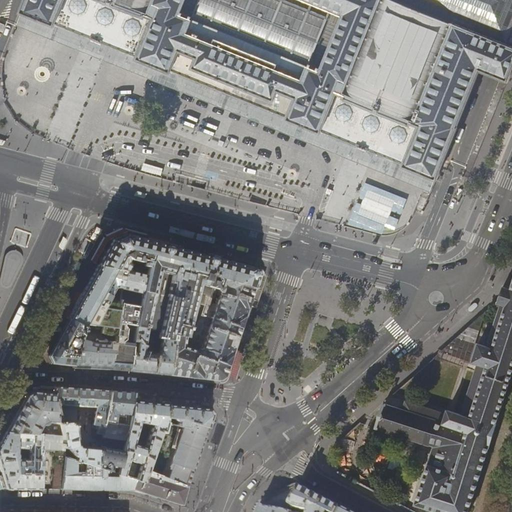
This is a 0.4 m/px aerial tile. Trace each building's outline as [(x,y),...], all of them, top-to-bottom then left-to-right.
[(454,130),(455,130),(456,128),(455,127),(456,126),(455,126),(458,118),(459,116),(462,109),(463,107),(466,99),(466,100),(467,98),(466,98),(470,90),(470,89),(470,88),(473,81),(474,81),(474,79),(477,72),(478,70),(479,71),(485,73),(486,73),(487,74),(488,74),(492,76),(494,76),(493,76),(494,76),(494,77),(495,77),(496,77),(497,78),(502,80),(504,81),(506,82),(507,80),(506,79),(507,78),(507,77),(509,72),(509,71),(510,71),(510,69),(511,67),(511,64),(511,0),(26,0),(27,1),(26,1),(25,1),(25,2),(26,2),(23,10),(22,10),(22,11),(21,11),(20,13),(22,14),(23,14),(24,14),(24,13),(32,17),(32,18),(33,18),(33,17),(34,17),(41,20),(41,21),(42,21),(42,22),(43,22),(43,21),(51,24),(51,25),(52,25),(51,26),(54,27),(55,25),(56,25),(56,24),(55,23),(56,23),(54,23),(57,16),(58,16),(59,15),(60,16),(60,15),(67,17),(67,18),(67,19),(69,20),(69,19),(76,21),(76,22),(78,23),(78,22),(85,25),(85,26),(87,27),(88,25),(91,27),(94,28),(94,29),(94,30),(96,30),(97,29),(99,30),(103,32),(103,33),(105,34),(106,33),(109,34),(112,36),(112,37),(114,38),(115,37),(121,39),(121,40),(123,41),(124,40),(130,43),(130,44),(132,45),(133,43),(140,46),(139,48),(140,48),(137,56),(136,56),(136,57),(136,58),(136,60),(138,61),(139,60),(140,60),(147,63),(148,63),(148,64),(148,65),(149,64),(150,64),(150,63),(153,65),(157,66),(157,67),(157,68),(158,68),(159,68),(159,67),(166,70),(166,71),(167,71),(167,72),(170,73),(170,71),(171,71),(171,70),(171,69),(170,69),(173,61),(176,62),(176,61),(182,64),(182,65),(184,66),(185,65),(191,68),(191,69),(193,69),(194,68),(200,71),(200,72),(202,73),(203,72),(209,75),(209,76),(211,77),(211,76),(218,78),(218,79),(220,80),(220,79),(223,81),(227,82),(226,83),(229,84),(229,83),(232,84),(236,85),(235,86),(238,87),(238,86),(241,88),(244,89),(244,90),(246,91),(247,90),(253,93),(253,94),(255,94),(256,94),(259,95),(262,96),(262,97),(264,98),(265,97),(271,100),(271,101),(273,102),(273,101),(280,103),(280,104),(282,105),(282,104),(289,107),(289,108),(290,108),(290,109),(290,111),(289,115),(288,115),(287,116),(287,117),(286,116),(285,117),(285,118),(286,118),(285,120),(288,121),(289,121),(289,120),(297,123),(297,124),(298,124),(299,124),(300,123),(303,125),(307,126),(306,127),(307,127),(307,128),(308,128),(316,131),(316,132),(317,132),(317,133),(319,134),(320,132),(321,132),(321,131),(321,130),(320,130),(322,130),(323,127),(325,123),(325,122),(332,124),(332,125),(334,126),(334,125),(341,128),(341,129),(343,130),(343,129),(350,132),(352,133),(353,133),(356,134),(359,135),(359,136),(361,137),(362,136),(365,138),(368,139),(368,140),(370,141),(371,140),(374,141),(377,143),(379,144),(380,143),(386,146),(386,147),(388,148),(389,147),(395,150),(395,151),(397,152),(398,151),(404,154),(406,155),(405,155),(406,156),(403,163),(403,162),(402,163),(401,163),(401,164),(402,165),(401,166),(402,167),(403,167),(404,167),(405,167),(413,170),(413,171),(414,171),(414,170),(422,174),(423,174),(423,175),(424,174),(432,178),(432,179),(435,180),(436,178),(435,177),(435,176),(438,168),(439,168),(439,167),(442,159),(443,159),(443,158),(443,157),(443,156),(446,149),(447,149),(447,148),(446,148),(450,140),(451,139),(450,139),(453,131),(454,131),(454,130)] [(367,188),(357,214),(386,226),(396,200),(367,188)] [(83,275),(90,279),(98,265),(107,249),(110,243),(128,235),(139,237),(140,234),(125,230),(121,230),(105,237),(91,262),(90,261),(83,275)] [(133,338),(132,341),(138,342),(137,347),(131,346),(129,371),(141,372),(168,375),(175,335),(185,336),(192,337),(195,331),(190,329),(192,321),(190,321),(190,320),(193,320),(197,303),(204,306),(208,297),(214,299),(219,278),(254,288),(259,274),(257,270),(255,267),(233,261),(211,256),(158,242),(139,237),(128,235),(110,243),(107,249),(98,265),(125,272),(121,289),(119,303),(140,307),(133,338)] [(22,258),(21,255),(19,253),(16,252),(13,251),(10,252),(8,253),(6,255),(4,258),(0,277),(0,286),(0,287),(2,288),(4,289),(7,289),(10,288),(12,284),(22,265),(23,261),(22,258)] [(254,288),(250,301),(255,303),(264,276),(260,270),(255,263),(233,257),(233,261),(255,267),(257,270),(259,274),(254,288)] [(98,265),(90,279),(83,291),(67,319),(83,328),(73,365),(72,368),(98,369),(108,370),(111,354),(113,354),(119,303),(121,289),(125,272),(98,265)] [(250,301),(254,288),(219,278),(214,299),(208,297),(204,306),(201,316),(211,319),(208,328),(205,326),(201,335),(199,335),(196,344),(189,342),(187,349),(183,347),(185,336),(175,335),(168,375),(190,378),(218,381),(224,377),(227,370),(234,349),(239,333),(250,301)] [(386,404),(385,404),(381,416),(377,428),(378,428),(377,430),(378,431),(379,429),(401,436),(400,440),(402,447),(408,449),(413,446),(414,440),(434,446),(427,465),(414,505),(436,511),(468,511),(511,375),(511,285),(511,289),(503,286),(501,293),(497,303),(496,307),(500,308),(487,346),(479,343),(458,337),(444,349),(441,352),(473,362),(479,364),(463,414),(448,410),(447,414),(406,401),(403,409),(387,404),(386,404)] [(127,337),(133,338),(140,307),(119,303),(113,354),(111,354),(108,370),(118,370),(129,371),(131,346),(132,345),(121,343),(124,324),(130,325),(127,337)] [(473,304),(472,305),(469,307),(469,308),(469,309),(469,310),(469,311),(470,311),(471,312),(472,312),(473,311),(476,308),(477,308),(477,307),(477,306),(477,305),(476,304),(475,304),(474,304),(473,304)] [(472,325),(468,328),(478,331),(484,314),(475,322),(472,325)] [(60,334),(56,340),(47,355),(47,356),(51,363),(62,364),(73,365),(83,328),(67,319),(62,329),(60,334)] [(42,352),(47,355),(56,340),(51,337),(42,352)] [(234,349),(227,370),(224,377),(218,381),(223,381),(226,381),(230,379),(239,351),(234,349)] [(54,388),(55,394),(62,436),(63,448),(66,448),(74,457),(73,460),(77,461),(86,464),(96,467),(99,448),(79,446),(77,445),(75,430),(76,406),(95,407),(91,429),(91,435),(101,437),(109,392),(81,390),(54,388)] [(55,394),(42,392),(33,392),(26,395),(18,410),(16,413),(14,416),(5,432),(62,436),(55,394)] [(18,410),(26,395),(20,392),(12,406),(18,410)] [(113,392),(109,392),(101,437),(125,441),(129,423),(132,401),(133,394),(113,392)] [(141,402),(135,393),(133,392),(133,394),(132,401),(141,402)] [(212,415),(207,408),(170,405),(145,402),(141,402),(132,401),(129,423),(125,441),(122,452),(118,467),(117,473),(126,476),(131,461),(142,464),(139,480),(143,482),(147,471),(160,431),(164,433),(166,423),(172,424),(186,426),(186,421),(207,428),(212,415)] [(5,432),(14,416),(9,413),(1,429),(5,432)] [(204,437),(207,428),(186,421),(186,426),(172,424),(166,423),(164,433),(160,431),(147,471),(187,486),(189,480),(200,449),(204,437)] [(54,451),(55,450),(55,458),(52,489),(61,489),(65,457),(63,448),(62,436),(5,432),(0,441),(0,467),(2,476),(6,488),(41,489),(42,449),(42,450),(42,451),(43,451),(44,451),(53,452),(54,451)] [(100,447),(99,448),(96,467),(108,471),(110,465),(118,467),(122,452),(100,447)] [(73,460),(65,457),(61,489),(94,490),(131,491),(136,479),(126,476),(117,473),(108,471),(96,467),(86,464),(85,470),(81,470),(81,473),(76,472),(77,461),(73,460)] [(139,480),(136,479),(131,491),(137,491),(159,498),(181,505),(182,502),(184,494),(187,487),(187,486),(147,471),(143,482),(139,480)] [(260,505),(286,510),(289,504),(292,507),(308,510),(307,511),(336,511),(339,507),(319,496),(298,486),(296,487),(260,505)] [(184,494),(182,502),(185,503),(188,499),(192,488),(187,487),(184,494)]
